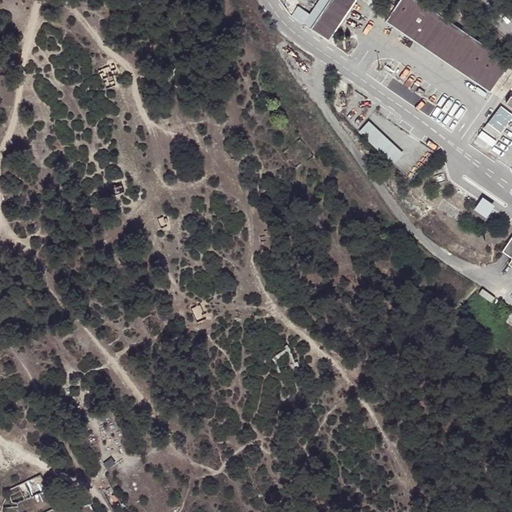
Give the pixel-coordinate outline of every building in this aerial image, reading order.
[(329,0),(319,0),(305,22),(312,26),(329,0)] [(329,0),(312,26),(312,27),(329,39),(355,0),(329,0)] [(400,0),(396,7),(386,20),(449,63),(490,91),(510,62),(489,48),(451,23),(448,21),(452,14),(442,7),(437,13),(421,2),(422,0),(400,0)] [(386,20),(396,7),(389,2),(380,16),(386,20)] [(511,111),(503,105),(483,130),(494,138),(511,114),(511,111)] [(391,163),(402,153),(369,119),(358,130),(391,163)] [(482,196),(474,208),(486,216),(494,204),(482,196)] [(511,236),(502,250),(511,257),(511,259),(509,264),(511,266),(511,236)]
